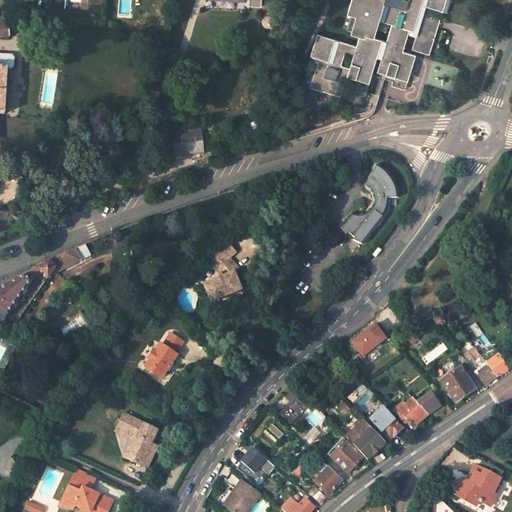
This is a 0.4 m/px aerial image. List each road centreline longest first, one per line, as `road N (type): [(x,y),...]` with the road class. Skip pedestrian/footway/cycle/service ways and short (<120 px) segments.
road 1 (unclassified): [(357,141),(189,193),(0,266)]
road 2 (secondary): [(404,249),(239,421),(185,511)]
road 3 (unknown): [(186,509),(40,449),(0,456)]
road 4 (secondary): [(404,249),(492,148)]
road 5 (primary): [(441,437),(340,511)]
